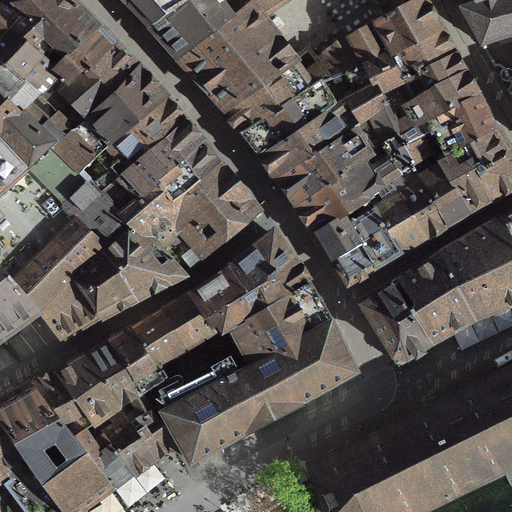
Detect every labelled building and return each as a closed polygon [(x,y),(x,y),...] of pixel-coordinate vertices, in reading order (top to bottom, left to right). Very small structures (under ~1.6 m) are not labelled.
[(54,52),(62,60),(95,28),(67,0),(9,0),(8,2),(56,50),(54,52)] [(134,0),(127,7),(140,21),(148,29),(162,45),(176,60),(197,82),(209,96),(223,111),(233,123),(241,134),(311,87),(327,80),(309,55),(307,52),(293,63),(281,47),(258,17),(284,0),(134,0)] [(378,0),(388,16),(392,14),(393,15),(423,1),(422,0),(378,0)] [(455,0),(459,9),(491,0),(455,0)] [(511,0),(491,0),(459,9),(479,43),(479,44),(481,47),(511,36),(511,0)] [(399,136),(399,138),(413,166),(430,155),(436,163),(462,149),(463,150),(496,132),(495,129),(491,131),(480,107),(478,101),(479,100),(478,98),(477,95),(475,96),(466,80),(463,77),(453,58),(449,51),(439,33),(424,8),(422,3),(424,2),(423,1),(393,15),(392,14),(388,16),(351,37),(348,39),(360,65),(361,68),(368,64),(368,66),(371,65),(385,90),(377,94),(384,107),(399,136)] [(0,63),(36,97),(73,134),(80,126),(71,117),(76,114),(55,93),(65,82),(52,70),(62,60),(54,52),(56,50),(8,2),(0,10),(0,63)] [(182,121),(181,122),(177,117),(162,101),(157,94),(137,70),(131,64),(113,46),(100,33),(95,28),(62,60),(52,70),(65,82),(55,93),(76,114),(71,117),(80,126),(73,134),(54,149),(121,214),(156,186),(169,202),(217,165),(205,149),(201,145),(187,130),(183,125),(185,123),(184,122),(182,121)] [(310,53),(309,55),(327,80),(360,65),(348,39),(347,39),(341,30),(327,41),(310,53)] [(13,110),(54,149),(73,134),(36,97),(0,63),(0,97),(14,110),(13,110)] [(273,178),(274,179),(275,181),(276,180),(292,202),(295,206),(312,229),(315,234),(342,216),(367,199),(368,198),(368,197),(390,183),(414,167),(413,166),(399,138),(399,136),(384,107),(377,94),(385,90),(371,65),(368,66),(368,64),(361,68),(372,86),(333,107),(259,157),(263,162),(274,177),(273,178)] [(311,87),(241,134),(256,153),(259,157),(333,107),(372,86),(361,68),(360,65),(327,80),(311,87)] [(0,342),(38,314),(75,273),(102,244),(124,219),(120,215),(121,214),(54,149),(13,110),(14,110),(0,97),(0,342)] [(493,200),(511,189),(511,160),(496,132),(463,150),(491,203),(494,202),(493,200)] [(463,150),(462,149),(436,163),(430,155),(413,166),(414,167),(422,179),(420,180),(447,226),(463,217),(473,211),(489,203),(489,204),(491,203),(463,150)] [(120,215),(124,219),(132,231),(152,238),(181,276),(200,262),(218,247),(254,218),(255,219),(259,216),(260,214),(257,209),(255,211),(217,165),(169,202),(156,186),(121,214),(120,215)] [(422,179),(414,167),(390,183),(425,239),(447,226),(420,180),(422,179)] [(367,199),(399,254),(425,239),(390,183),(368,197),(368,198),(367,199)] [(330,260),(332,263),(345,282),(343,283),(345,286),(347,287),(351,285),(350,284),(368,273),(383,264),(399,254),(367,199),(342,216),(315,234),(330,260)] [(511,214),(500,221),(511,248),(511,214)] [(132,231),(124,219),(102,244),(75,273),(105,319),(107,318),(106,315),(127,304),(136,299),(155,291),(163,287),(181,276),(152,238),(132,231)] [(465,241),(438,257),(391,288),(429,345),(475,318),(511,303),(511,248),(500,221),(470,238),(469,236),(464,239),(465,241)] [(238,263),(230,268),(217,278),(206,286),(191,295),(189,293),(187,294),(205,320),(215,314),(247,293),(295,265),(273,238),(270,237),(238,263)] [(312,293),(307,285),(304,280),(295,265),(247,293),(215,314),(224,331),(221,332),(222,333),(223,335),(229,331),(248,369),(330,324),(312,293)] [(105,319),(75,273),(38,314),(58,340),(82,327),(101,316),(103,320),(105,319)] [(396,361),(398,364),(398,365),(429,345),(391,288),(366,303),(366,302),(359,306),(393,361),(396,361)] [(186,295),(187,297),(177,303),(162,312),(128,332),(144,358),(205,320),(187,294),(186,295)] [(330,324),(248,369),(239,374),(232,363),(159,399),(166,412),(162,415),(190,464),(246,433),(246,434),(275,419),(300,405),(299,404),(355,373),(330,324)] [(144,358),(128,332),(124,335),(108,344),(105,346),(83,359),(79,361),(55,375),(91,424),(92,423),(116,407),(138,394),(140,395),(148,390),(167,378),(158,364),(144,358)] [(511,366),(395,423),(306,466),(314,483),(325,511),(425,511),(503,474),(511,469),(511,366)] [(91,424),(55,375),(39,382),(33,386),(72,437),(91,424)] [(0,424),(27,463),(61,511),(81,511),(94,504),(113,490),(123,481),(129,477),(130,479),(131,478),(100,435),(100,434),(92,423),(91,424),(72,437),(33,386),(0,403),(0,424)] [(153,461),(152,460),(163,453),(168,449),(169,450),(174,447),(171,443),(170,443),(150,412),(151,411),(150,409),(149,410),(140,395),(138,394),(116,407),(92,423),(100,434),(100,435),(131,478),(133,477),(132,475),(151,461),(152,462),(153,461)] [(0,480),(27,463),(0,424),(0,480)] [(61,511),(27,463),(0,480),(0,511),(61,511)]
